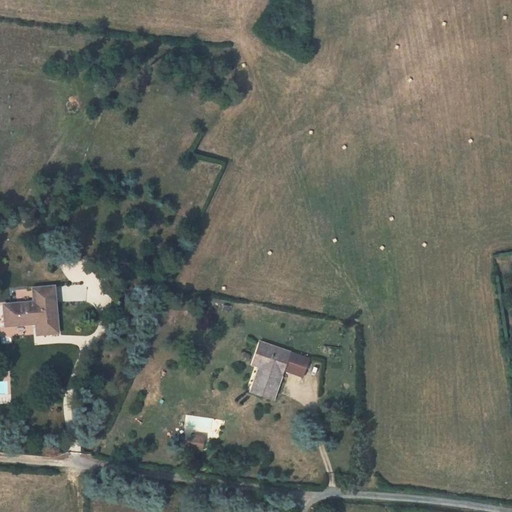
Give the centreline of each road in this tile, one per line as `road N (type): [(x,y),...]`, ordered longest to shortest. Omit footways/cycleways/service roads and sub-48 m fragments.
road 1 (unclassified): [(492,511),(72,460)]
road 2 (unknown): [(72,460),(70,380),(114,290)]
